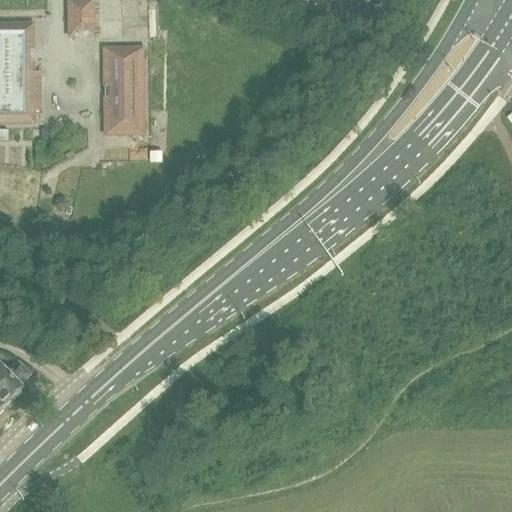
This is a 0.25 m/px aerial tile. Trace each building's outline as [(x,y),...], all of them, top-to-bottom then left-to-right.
[(0,26),(0,124),(34,124),(34,112),(40,112),(39,74),(33,74),(33,62),(24,62),(24,52),(33,52),(33,26),(0,26)] [(105,98),(106,136),(144,136),(143,50),(105,50),(105,88),(113,88),(113,98),(105,98)] [(163,156),(150,156),(151,168),(163,168),(163,156)] [(0,393),(9,403),(15,397),(18,398),(22,394),(21,392),(24,389),(21,385),(31,376),(19,362),(8,372),(0,364),(0,363),(0,393)] [(0,393),(0,415),(4,412),(3,409),(9,403),(0,393)]
